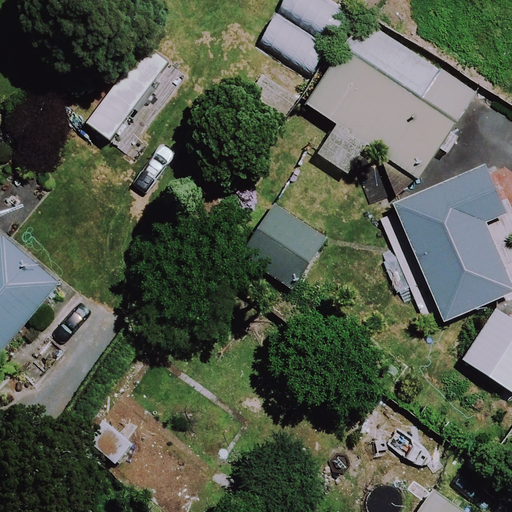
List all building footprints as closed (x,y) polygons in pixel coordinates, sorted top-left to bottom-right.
[(478,93),(367,23),(313,108),(424,179),(478,93)] [(511,295),(511,219),(489,167),(377,215),(428,332),(511,295)] [(323,247),(272,213),(242,259),(292,293),(323,247)] [(0,241),(0,351),(57,284),(2,238),(0,241)] [(511,317),(502,311),(468,361),(511,390),(511,317)] [(133,446),(104,424),(87,447),(116,469),(133,446)] [(450,511),(431,499),(421,511),(450,511)]
